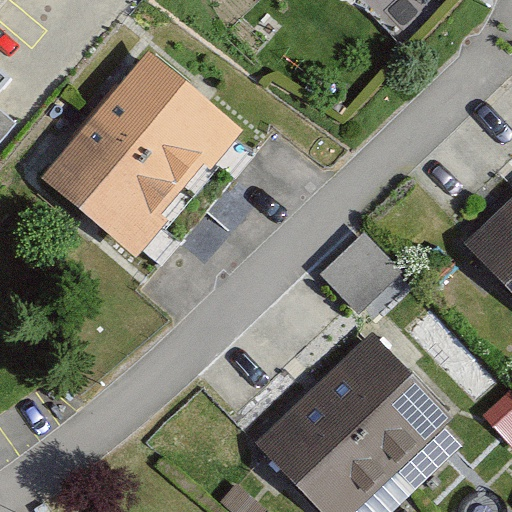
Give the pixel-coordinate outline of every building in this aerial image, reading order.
[(244,113),(148,34),(45,163),(139,248),(244,113)] [(0,81),(9,71),(0,63),(0,81)] [(511,199),(464,244),(511,294),(511,199)] [(323,267),(361,304),(402,264),(364,227),(323,267)] [(357,511),(455,418),(373,333),(257,444),(322,511),(357,511)]
